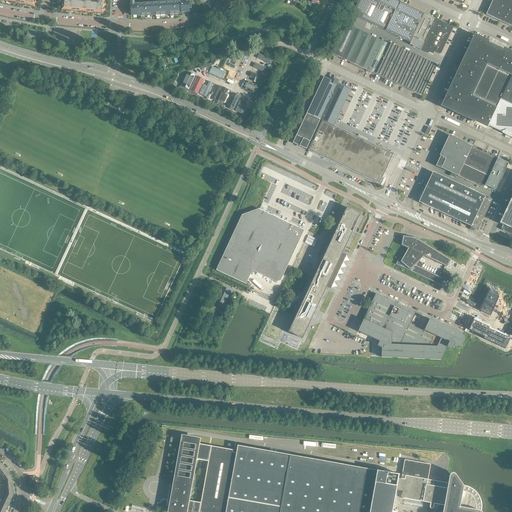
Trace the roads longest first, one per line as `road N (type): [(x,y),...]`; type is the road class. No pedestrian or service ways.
road 1 (primary): [(126,394),(511,432)]
road 2 (primary): [(511,395),(148,369)]
road 3 (tertiary): [(339,180),(149,92),(44,61)]
road 4 (unclassified): [(426,111),(280,42)]
